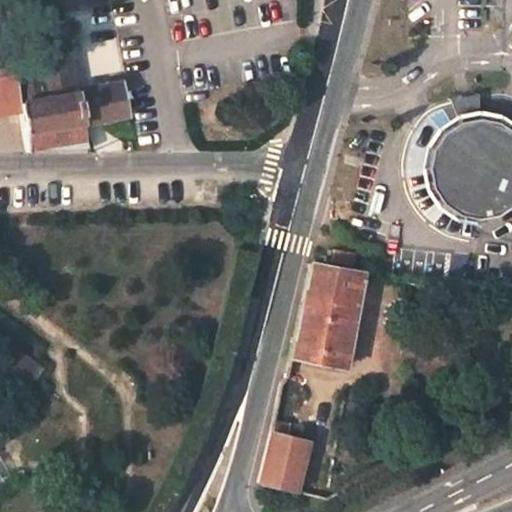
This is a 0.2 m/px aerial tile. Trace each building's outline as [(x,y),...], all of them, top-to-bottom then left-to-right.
[(13,53),(20,94),(22,109),(29,149),(88,150),(83,121),(127,114),(122,80),(77,87),(70,43),(13,53)] [(0,98),(20,94),(13,53),(12,47),(0,49),(0,98)] [(0,112),(22,109),(20,94),(0,98),(0,112)] [(511,121),(510,120),(490,116),(470,119),(453,129),(441,147),(436,167),(439,184),(451,202),(469,214),(487,217),(506,214),(511,210),(511,121)] [(290,355),(343,366),(363,275),(309,265),(290,355)] [(287,436),(289,425),(272,422),(270,432),(287,436)] [(296,492),(308,440),(287,436),(270,432),(258,484),(296,492)]
